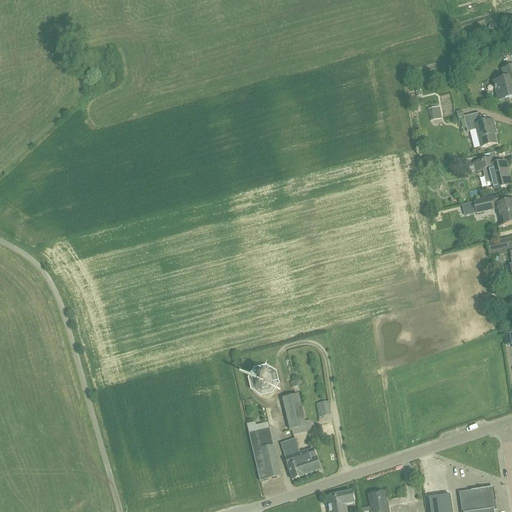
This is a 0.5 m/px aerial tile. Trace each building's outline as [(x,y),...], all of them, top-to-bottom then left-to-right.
[(511,98),(511,67),(502,70),(505,79),(494,82),(499,102),(511,98)] [(435,122),(445,120),(444,110),(434,111),(435,122)] [(468,110),(457,113),(458,120),(464,119),(467,132),(476,130),(481,148),(497,144),(495,135),(497,134),(493,120),(480,123),(478,113),(470,116),(468,110)] [(490,169),(495,190),(511,186),(506,163),(494,166),(492,160),(475,164),(477,172),(490,169)] [(483,210),(493,208),(495,207),(495,206),(493,198),(491,199),(474,203),(477,214),(484,213),(483,210)] [(511,201),(506,203),(497,205),(500,217),(502,225),(502,226),(511,224),(511,201)] [(459,224),(475,221),(473,211),(457,214),(459,224)] [(511,241),(511,239),(488,245),(491,254),(489,255),(490,259),(510,253),(511,260),(511,266),(510,267),(511,273),(511,241)] [(268,390),(273,383),(272,377),(264,372),(259,374),(254,381),(255,387),(263,391),(268,390)] [(291,382),(294,391),(301,390),(298,381),(291,382)] [(307,427),(299,395),(282,399),(290,431),(307,427)] [(270,430),(249,434),(259,481),(280,477),(270,430)] [(295,440),(281,445),(286,459),(285,459),(292,480),(321,471),(314,449),(300,454),(295,440)] [(495,510),(492,489),(460,494),(462,507),(462,511),(494,511),(494,510),(495,510)] [(327,497),(329,511),(347,511),(347,508),(351,507),(352,509),(355,509),(354,499),(356,499),(354,493),(352,493),(352,492),(327,497)] [(370,495),(372,511),(389,511),(388,505),(387,506),(384,492),(370,495)] [(452,511),(450,496),(429,499),(430,511),(452,511)] [(422,511),(422,501),(412,502),(412,511),(422,511)]
